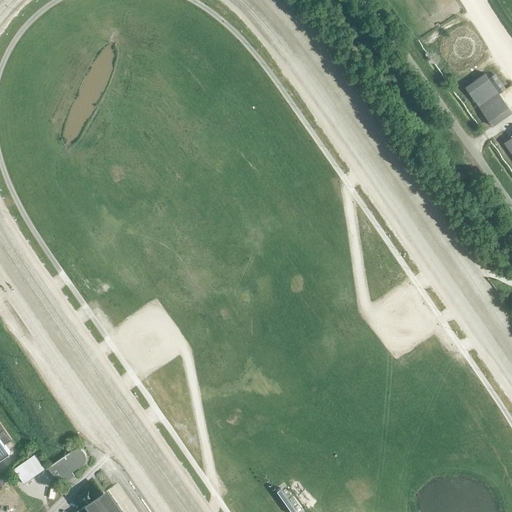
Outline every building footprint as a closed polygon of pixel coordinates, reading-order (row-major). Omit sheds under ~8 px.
[(438,29),(429,35),(433,41),(442,35),(438,29)] [(486,68),(489,74),(495,71),(492,65),(486,68)] [(489,79),(499,93),(506,89),(495,75),(489,79)] [(0,458),(10,452),(0,437),(0,431),(4,428),(0,422),(0,458)] [(343,454),(339,448),(329,455),(333,461),(343,454)] [(47,468),(57,482),(64,477),(67,480),(74,475),(72,472),(82,465),(84,463),(85,461),(86,459),(86,457),(85,455),(85,453),(83,452),(82,450),(80,449),(78,449),(76,449),(74,449),(72,450),(47,468)] [(35,454),(13,469),(24,483),(45,469),(35,454)] [(371,484),(365,487),(358,477),(353,481),(363,496),(374,488),(371,484)] [(116,511),(103,493),(89,503),(84,496),(83,497),(88,504),(75,511),(116,511)]
